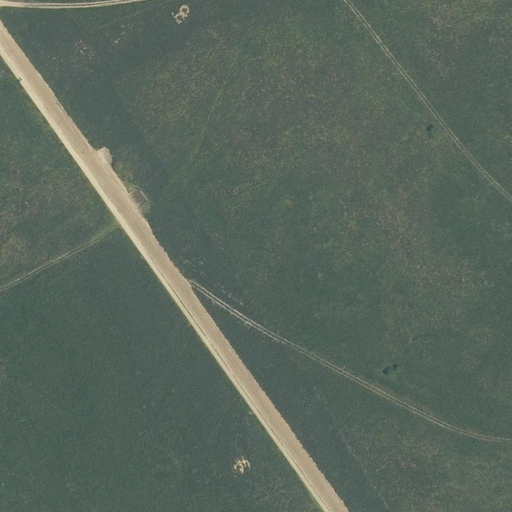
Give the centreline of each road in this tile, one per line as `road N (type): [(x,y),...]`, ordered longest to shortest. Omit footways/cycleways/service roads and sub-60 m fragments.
road 1 (track): [(0,36),(338,511)]
road 2 (track): [(511,450),(363,384),(167,269)]
road 3 (track): [(511,200),(345,0)]
road 4 (track): [(123,0),(0,4)]
